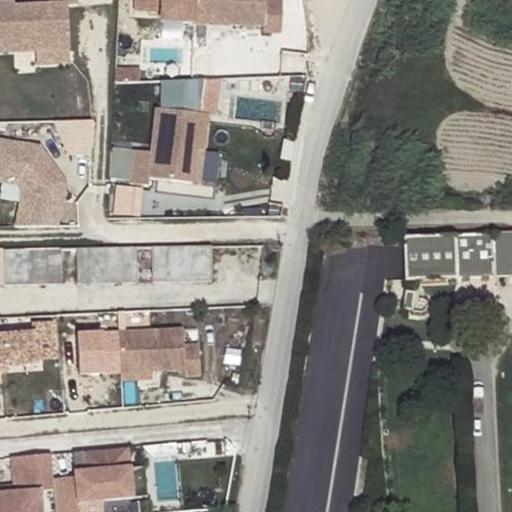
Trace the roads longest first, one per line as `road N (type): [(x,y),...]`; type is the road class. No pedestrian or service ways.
road 1 (residential): [(297,228),(0,233)]
road 2 (residential): [(268,403),(0,423)]
road 3 (residential): [(264,424),(0,449)]
road 4 (residential): [(374,0),(297,228)]
road 5 (residential): [(297,228),(268,403)]
